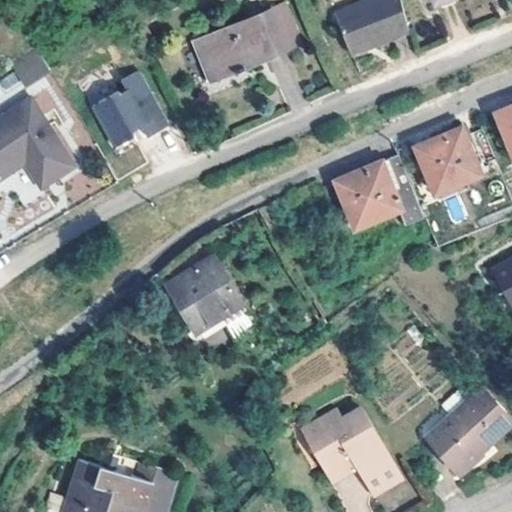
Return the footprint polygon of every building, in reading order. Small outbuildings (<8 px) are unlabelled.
[(407,27),(396,0),(361,0),(335,9),(348,48),(407,27)] [(300,43),(284,4),(202,38),(218,78),(300,43)] [(218,78),(202,38),(192,42),(209,82),(218,78)] [(11,64),(24,87),(49,72),(36,50),(11,64)] [(119,90),(94,106),(119,145),(137,133),(134,129),(144,123),(151,134),(170,122),(138,69),(121,80),(127,88),(120,92),(119,90)] [(0,177),(27,162),(42,185),(77,164),(33,98),(0,118),(0,177)] [(511,103),(495,110),(511,150),(511,103)] [(477,151),(465,124),(459,126),(471,154),(477,151)] [(471,154),(459,126),(441,134),(414,145),(433,188),(435,187),(462,176),(478,169),(471,154)] [(425,215),(397,153),(364,167),(335,180),(353,222),(398,204),(408,222),(425,215)] [(464,184),(462,176),(435,187),(438,195),(464,184)] [(511,254),(490,267),(511,305),(511,304),(511,254)] [(239,300),(212,255),(166,283),(194,329),(239,300)] [(509,416),(479,384),(447,411),(446,409),(421,432),(451,465),(474,444),(476,445),(509,416)] [(401,470),(352,404),(336,416),(330,408),(306,427),(316,439),(312,442),(339,476),(359,461),(378,487),(401,470)] [(316,439),(306,427),(302,429),(312,442),(316,439)] [(162,511),(176,473),(141,459),(134,478),(81,459),(61,511),(90,511),(93,505),(106,510),(110,511),(162,511)]
